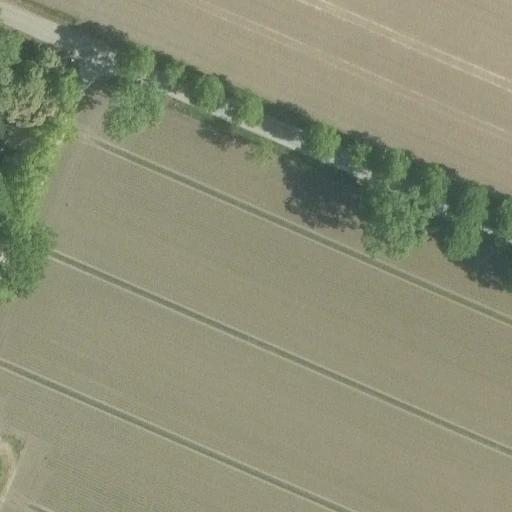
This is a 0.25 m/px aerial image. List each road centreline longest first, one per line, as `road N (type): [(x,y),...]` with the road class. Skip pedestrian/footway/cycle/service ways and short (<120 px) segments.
road 1 (tertiary): [(511,230),(0,11)]
road 2 (track): [(94,51),(0,256)]
